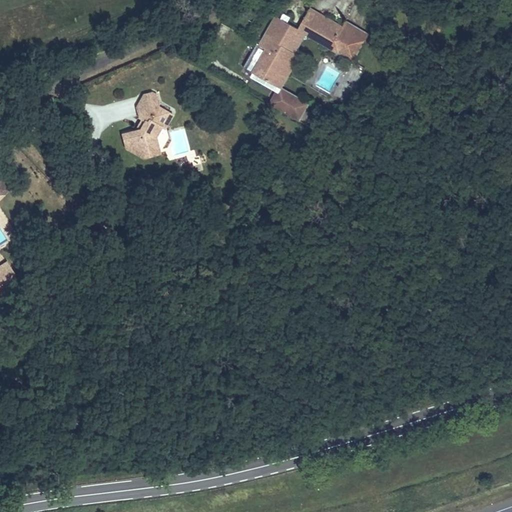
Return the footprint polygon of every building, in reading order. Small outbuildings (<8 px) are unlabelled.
[(311,27),(342,46),(348,36),(319,20),(324,9),(314,3),(303,21),(289,45),(294,49),(278,75),(287,80),(308,45),(302,41),(311,27)] [(289,45),(303,21),(295,16),(298,11),(292,7),(288,12),(281,9),(265,37),(272,42),(259,64),(278,75),(294,49),(289,45)] [(319,20),(348,36),(351,31),(344,27),(347,22),(324,9),(319,20)] [(145,98),(147,109),(155,112),(150,121),(133,125),(137,139),(149,146),(152,142),(167,138),(162,132),(166,125),(171,118),(174,119),(181,107),(165,98),(165,90),(164,88),(162,86),(159,84),(156,84),(153,85),(151,87),(149,90),(149,97),(145,98)] [(278,86),(267,105),(299,122),(309,103),(278,86)] [(152,142),(149,146),(155,150),(172,145),(166,125),(162,132),(167,138),(152,142)] [(212,150),(210,142),(202,144),(204,152),(212,150)]
